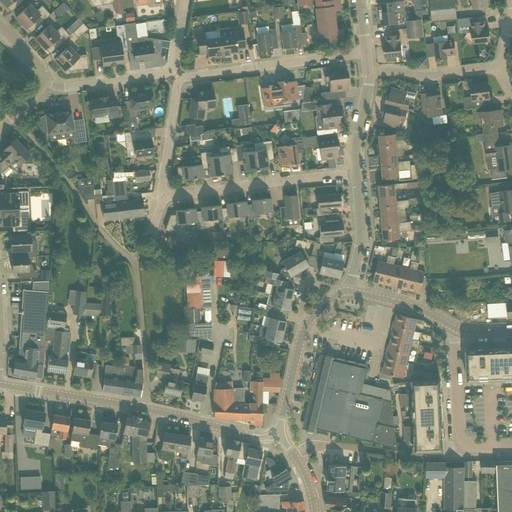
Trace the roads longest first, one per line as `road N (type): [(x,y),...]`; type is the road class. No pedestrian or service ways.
road 1 (residential): [(165,194),(181,80),(367,54)]
road 2 (tertiary): [(278,436),(0,385)]
road 3 (residential): [(50,86),(173,69),(186,0)]
road 4 (residential): [(165,194),(356,173)]
road 5 (unclassified): [(278,436),(303,327),(350,290)]
road 6 (residential): [(511,448),(479,449),(459,434),(454,328)]
road 7 (residential): [(368,70),(499,68)]
